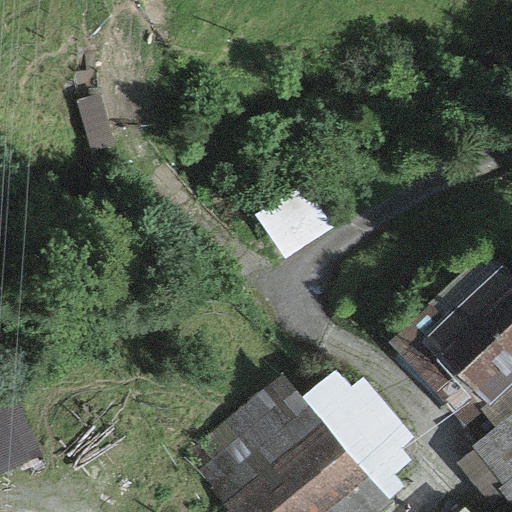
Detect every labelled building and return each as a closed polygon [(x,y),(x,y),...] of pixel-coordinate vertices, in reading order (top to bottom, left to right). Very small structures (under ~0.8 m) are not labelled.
[(290,263),(339,232),(308,183),(259,214),(290,263)] [(511,282),(487,256),(408,327),(479,405),(511,375),(511,282)] [(375,511),(390,498),(277,378),(178,470),(216,511),(375,511)] [(0,406),(0,476),(46,451),(16,397),(0,406)] [(511,420),(458,449),(491,511),(504,511),(511,508),(511,420)]
